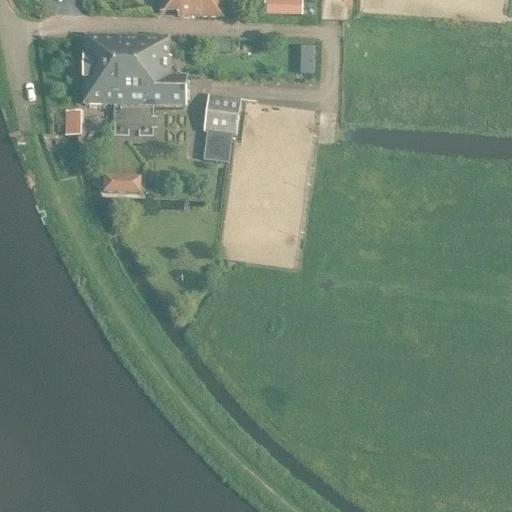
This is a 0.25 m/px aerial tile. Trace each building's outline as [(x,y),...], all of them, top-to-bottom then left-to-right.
[(178,16),(191,17),(191,0),(159,0),(160,12),(179,13),(178,16)] [(222,0),(191,0),(191,17),(222,18),(222,0)] [(266,19),(303,19),(304,3),(266,2),(266,19)] [(117,106),(117,74),(118,37),(84,37),(84,105),(117,106)] [(169,38),(118,37),(117,74),(171,75),(172,58),(169,57),(169,38)] [(117,106),(187,108),(187,76),(171,75),(117,74),(117,106)] [(236,140),(241,103),(210,98),(205,136),(236,140)] [(66,135),(83,136),(84,111),(67,110),(66,135)] [(105,192),(143,194),(144,175),(105,173),(105,192)]
